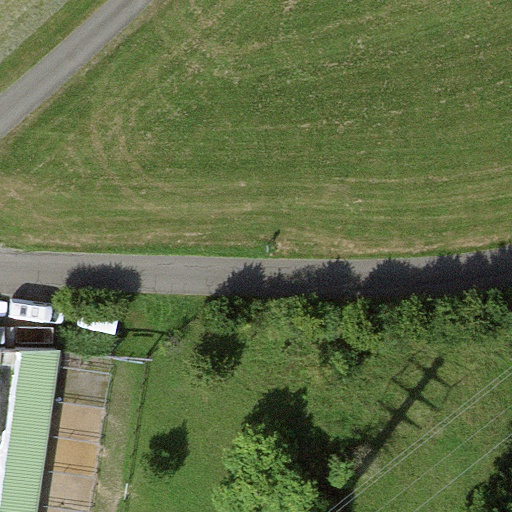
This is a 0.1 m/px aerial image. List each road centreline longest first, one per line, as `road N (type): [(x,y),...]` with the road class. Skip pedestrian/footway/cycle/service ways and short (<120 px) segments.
road 1 (unclassified): [(511,273),(440,285),(0,273)]
road 2 (residential): [(141,0),(0,131)]
